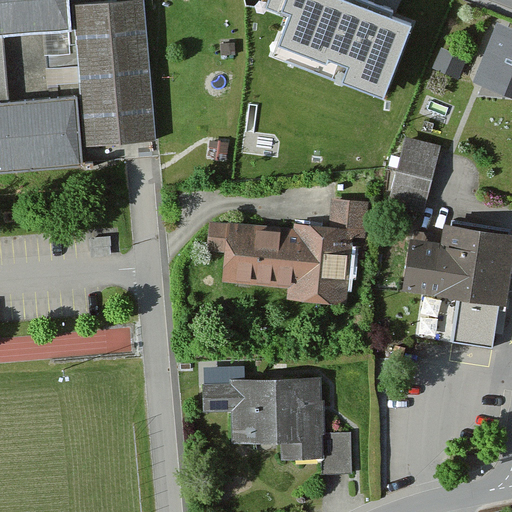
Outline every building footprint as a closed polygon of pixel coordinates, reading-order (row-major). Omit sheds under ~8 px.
[(0,0),(0,176),(90,170),(88,149),(85,102),(12,107),(8,42),(80,37),(78,11),(76,0),(0,0)] [(284,0),(275,26),(340,51),(360,0),(284,0)] [(152,6),(78,11),(80,37),(85,102),(88,149),(162,144),(152,6)] [(471,90),(511,102),(511,33),(490,27),(471,90)] [(393,212),(428,220),(444,151),(409,143),(393,212)] [(354,306),(357,243),(365,243),(367,206),(329,204),(328,231),(213,226),(212,257),(228,258),(227,287),(293,290),(292,303),(354,306)] [(511,309),(511,237),(452,230),(450,246),(416,242),(409,296),(463,303),(458,345),(499,351),(504,313),(504,308),(511,309)] [(327,479),(355,479),(355,435),(326,435),(326,384),(235,384),(235,389),(208,389),(208,417),(235,417),(235,447),(284,447),(284,463),(327,462),(327,479)]
